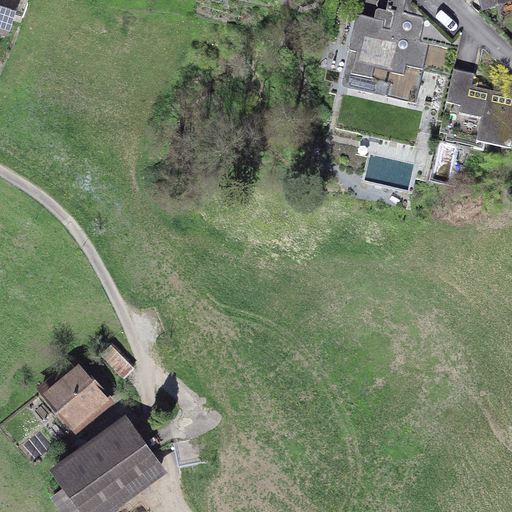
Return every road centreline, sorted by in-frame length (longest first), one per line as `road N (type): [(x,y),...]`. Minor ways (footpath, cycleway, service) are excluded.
road 1 (residential): [(0,168),(67,219),(121,305),(152,395),(175,511)]
road 2 (track): [(162,445),(93,370),(34,346),(0,316)]
